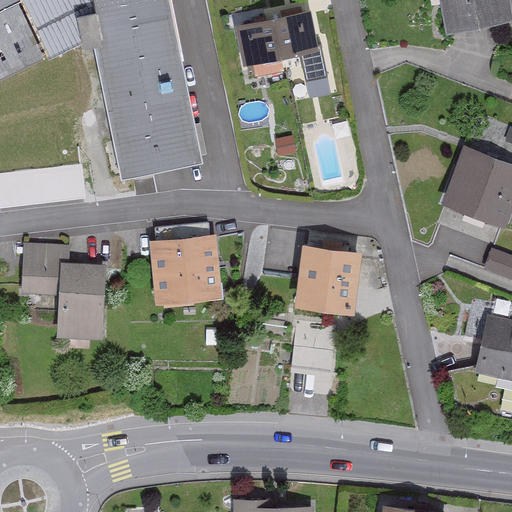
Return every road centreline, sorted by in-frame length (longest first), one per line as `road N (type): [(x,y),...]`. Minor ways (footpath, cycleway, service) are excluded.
road 1 (residential): [(389,215),(177,203),(0,223)]
road 2 (secondary): [(205,442),(441,467)]
road 3 (residential): [(397,254),(441,467)]
road 4 (unknown): [(192,0),(236,206)]
road 5 (secondary): [(205,442),(35,452)]
road 6 (residential): [(355,54),(389,215)]
road 7 (residential): [(355,54),(423,56),(497,79)]
road 8 (secondary): [(76,498),(129,459),(205,442)]
road 9 (residential): [(511,283),(421,252),(397,254)]
